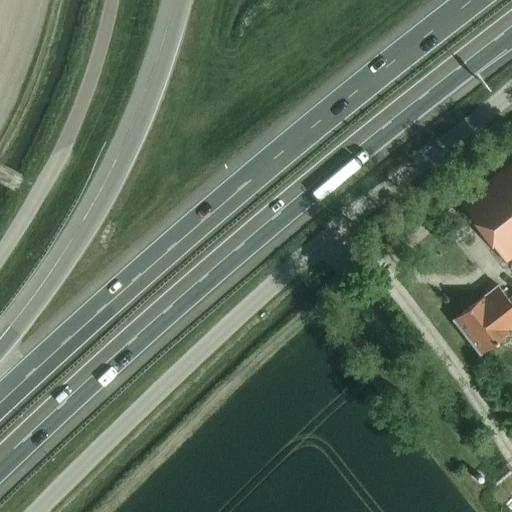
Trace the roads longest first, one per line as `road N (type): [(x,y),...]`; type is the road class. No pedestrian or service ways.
road 1 (motorway): [(0,463),(150,323),(511,26)]
road 2 (motorway): [(479,0),(112,295),(0,403)]
road 3 (unclassified): [(42,511),(299,267),(511,97)]
road 4 (motorway): [(180,0),(162,71),(120,169),(0,347)]
road 5 (unclassified): [(0,256),(58,159),(109,0)]
road 6 (unknown): [(511,262),(399,255),(369,211)]
